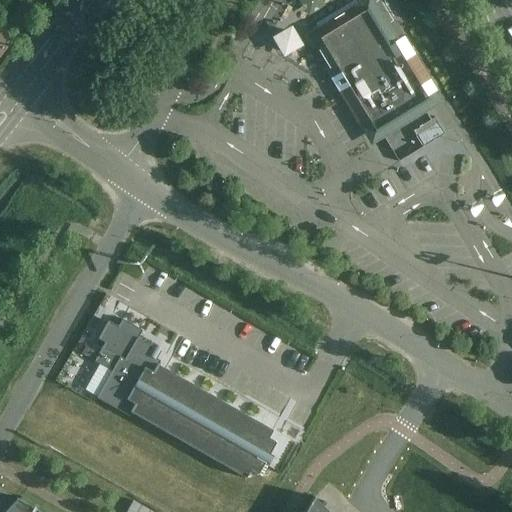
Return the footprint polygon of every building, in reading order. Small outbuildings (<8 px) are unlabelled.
[(422,106),(431,100),(427,94),(429,93),(423,83),(421,85),(405,58),(407,57),(402,47),(395,51),(365,3),(360,6),(356,0),(349,0),(313,22),(314,23),(319,32),(312,36),(331,66),(341,84),(372,135),(422,106)] [(422,146),(444,133),(434,117),(412,130),(422,146)] [(442,135),(422,147),(427,155),(447,143),(442,135)] [(110,370),(94,398),(125,416),(128,412),(244,478),(249,470),(256,474),(263,463),(267,465),(272,455),(268,453),(275,442),(267,437),(272,430),(157,364),(159,360),(156,358),(160,350),(137,337),(141,330),(121,318),(117,326),(107,320),(97,339),(103,342),(93,361),(110,370)] [(328,511),(313,497),(314,497),(313,496),(303,511),(328,511)] [(35,511),(10,498),(0,509),(0,511),(35,511)] [(152,511),(132,500),(125,511),(152,511)]
